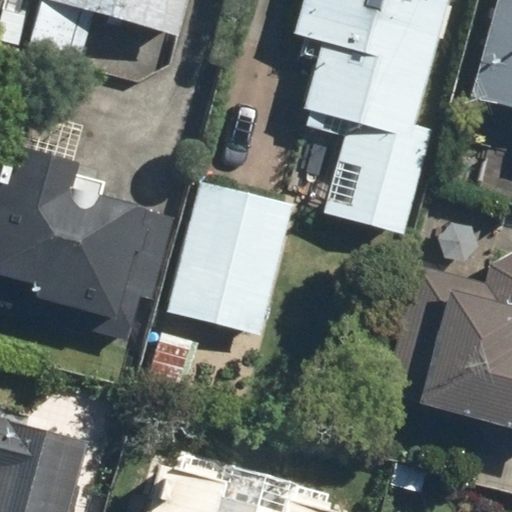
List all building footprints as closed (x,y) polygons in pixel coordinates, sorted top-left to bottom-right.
[(31,0),(19,44),(75,59),(88,14),(168,37),(178,0),(31,0)] [(294,106),(341,120),(314,211),(394,235),(425,127),(406,122),(442,0),(295,0),(286,33),(313,41),(294,106)] [(511,0),(486,0),(449,136),(511,153),(511,0)] [(3,144),(0,155),(0,306),(120,341),(133,295),(143,297),(167,215),(65,186),(72,163),(3,144)] [(194,178),(158,310),(250,335),(286,204),(194,178)] [(408,266),(371,393),(511,433),(511,250),(506,249),(480,264),(474,285),(408,266)] [(0,511),(82,511),(85,505),(47,494),(63,437),(0,419),(0,511)] [(334,511),(275,496),(272,509),(213,493),(217,481),(151,463),(137,511),(334,511)]
